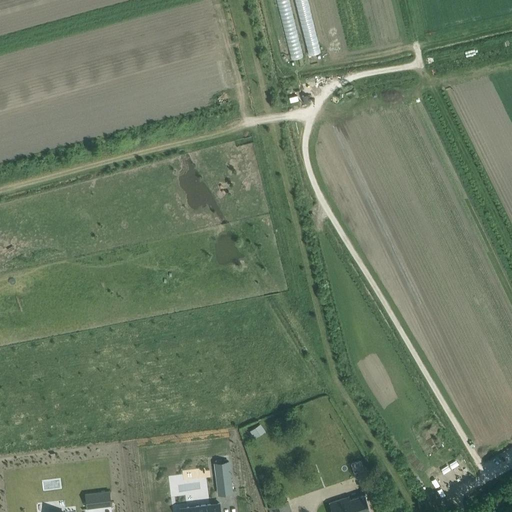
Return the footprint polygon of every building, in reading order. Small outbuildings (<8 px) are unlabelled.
[(373,254),(376,258),(373,260),(379,266),(384,261),(381,258),(382,257),(377,251),(373,254)] [(253,433),(259,441),(270,433),(264,425),(253,433)] [(232,489),(228,461),(221,462),(221,459),(215,459),(216,462),(214,462),(218,490),(232,489)] [(109,491),(85,494),(87,508),(111,505),(109,491)] [(365,511),(371,510),(365,493),(350,498),(349,495),(329,502),(331,511),(365,511)] [(291,511),(287,499),(271,505),(269,506),(271,511),(291,511)] [(220,511),(219,502),(186,506),(186,511),(220,511)]
